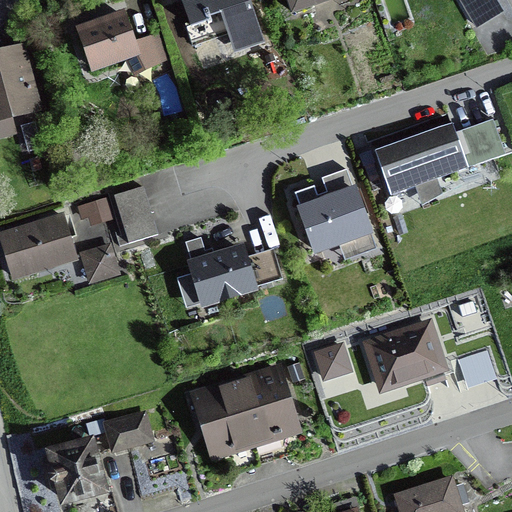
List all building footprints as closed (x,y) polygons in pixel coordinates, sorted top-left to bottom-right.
[(244,0),(182,0),(192,30),(228,19),(238,51),(259,44),(244,0)] [(285,0),(288,8),(312,0),(285,0)] [(495,0),(461,0),(476,25),(502,10),(495,0)] [(123,14),(76,32),(94,79),(140,62),(123,14)] [(503,43),(498,28),(472,36),(477,51),(503,43)] [(0,122),(39,112),(23,51),(0,63),(0,122)] [(452,124),(377,150),(391,192),(467,166),(452,124)] [(356,185),(298,204),(313,248),(370,229),(356,185)] [(155,235),(140,189),(111,199),(126,244),(155,235)] [(106,200),(78,208),(81,217),(89,215),(91,222),(111,217),(106,200)] [(62,218),(0,236),(0,240),(12,280),(75,261),(62,218)] [(201,239),(186,244),(190,256),(205,251),(201,239)] [(192,264),(189,265),(192,275),(202,305),(203,309),(257,293),(256,289),(282,280),(273,251),(246,259),(242,248),(215,256),(192,264)] [(109,249),(81,257),(90,287),(118,279),(109,249)] [(433,326),(363,348),(378,395),(448,373),(433,326)] [(213,389),(190,396),(211,460),(255,446),(300,432),(279,368),(253,376),(235,382),(213,389)] [(145,416),(104,428),(111,452),(152,441),(145,416)] [(90,436),(43,448),(57,504),(104,492),(90,436)] [(462,511),(452,481),(395,500),(399,511),(462,511)]
